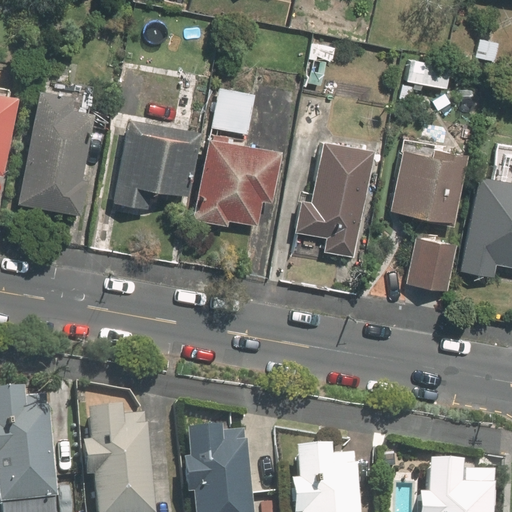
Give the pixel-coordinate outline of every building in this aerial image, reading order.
[(447,65),(405,59),(401,82),(443,89),(447,65)] [(207,87),(203,126),(245,131),(250,92),(207,87)] [(66,96),(34,90),(11,203),(76,216),(84,178),(75,177),(88,110),(64,105),(66,96)] [(0,93),(0,157),(11,95),(0,93)] [(140,190),(178,197),(190,132),(124,120),(108,202),(137,207),(140,190)] [(258,201),(267,203),(275,149),(201,138),(189,221),(223,226),(224,221),(254,225),(258,201)] [(297,199),(291,232),(322,238),(319,251),(350,256),(368,151),(318,142),(307,201),(297,199)] [(428,157),(395,153),(387,213),(453,221),(461,155),(428,151),(428,157)] [(492,263),(511,266),(511,182),(472,175),(455,270),(490,276),(492,263)] [(453,242),(409,236),(402,286),(447,292),(453,242)] [(0,511),(50,511),(45,400),(20,401),(20,389),(0,389),(0,511)] [(147,511),(142,423),(124,425),(123,405),(83,407),(85,442),(76,442),(79,480),(90,479),(91,511),(147,511)] [(247,511),(242,429),(181,433),(182,461),(177,462),(179,497),(187,496),(188,511),(247,511)] [(353,511),(353,455),(328,456),(328,446),(292,446),(293,482),(286,482),(286,511),(353,511)] [(466,511),(464,480),(440,482),(439,468),(404,470),(406,503),(398,504),(398,511),(466,511)]
